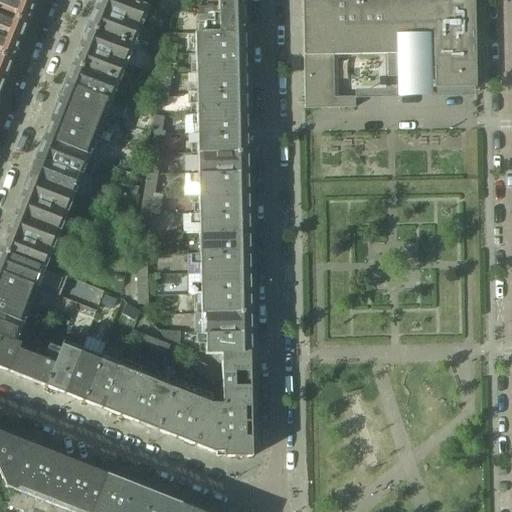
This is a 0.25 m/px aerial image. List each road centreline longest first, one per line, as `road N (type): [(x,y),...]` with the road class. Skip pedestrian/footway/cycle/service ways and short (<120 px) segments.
road 1 (residential): [(263,0),(277,509)]
road 2 (residential): [(511,357),(504,0)]
road 3 (residential): [(0,402),(277,509)]
road 4 (residential): [(0,168),(66,0)]
